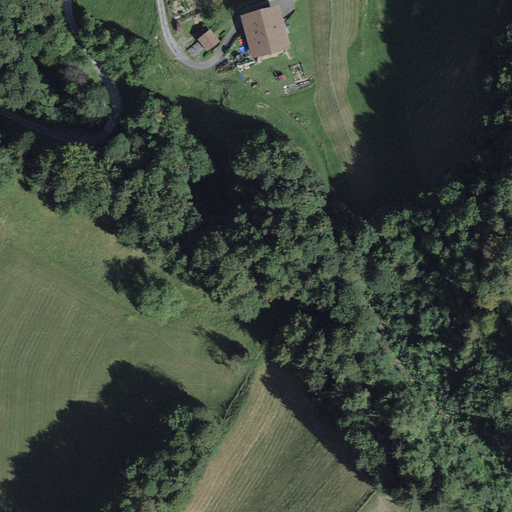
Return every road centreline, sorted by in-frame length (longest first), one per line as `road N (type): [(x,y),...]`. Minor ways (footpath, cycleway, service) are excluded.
road 1 (unclassified): [(160,0),(170,39),(195,65),(214,59),(238,26)]
road 2 (unclassified): [(68,0),(121,124)]
